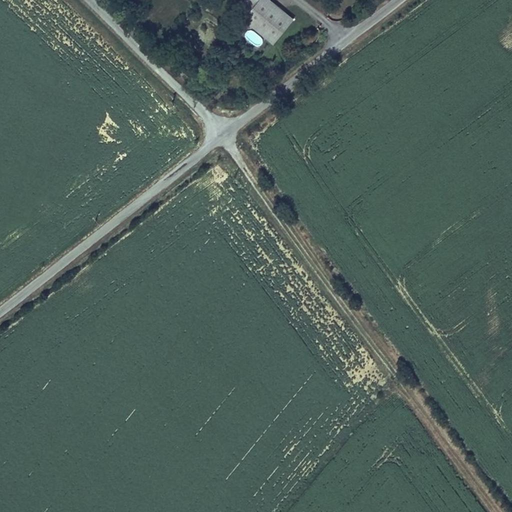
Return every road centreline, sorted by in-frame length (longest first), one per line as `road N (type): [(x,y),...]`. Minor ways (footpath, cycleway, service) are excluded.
road 1 (unclassified): [(223,135),(0,312)]
road 2 (unclassified): [(398,0),(223,135)]
road 3 (unclassified): [(223,135),(87,0)]
